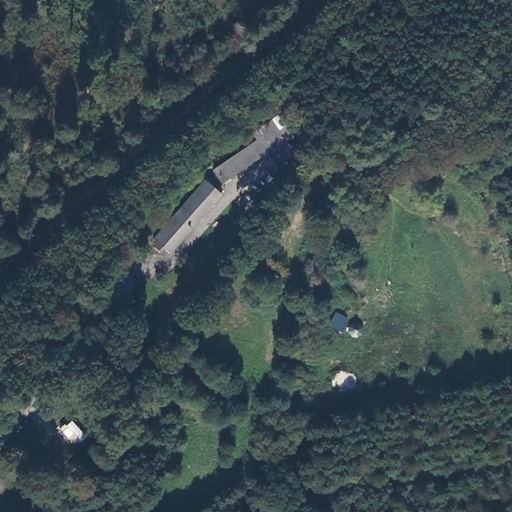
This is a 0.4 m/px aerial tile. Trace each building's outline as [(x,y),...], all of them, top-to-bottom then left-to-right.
[(270,121),(259,129),(264,136),(214,169),(222,182),(273,148),(284,165),(295,158),(285,142),(292,138),(285,127),(278,132),(270,121)] [(205,180),(154,240),(170,254),(222,194),(205,180)] [(342,332),(349,319),(336,311),(328,325),(342,332)] [(359,322),(348,327),(352,338),(364,332),(359,322)] [(74,445),(85,435),(72,419),(60,429),(74,445)]
